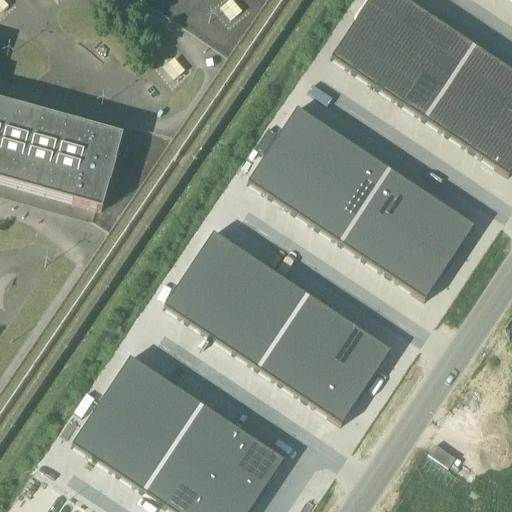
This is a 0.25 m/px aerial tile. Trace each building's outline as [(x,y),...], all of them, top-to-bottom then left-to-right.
[(6,0),(0,0),(0,16),(2,19),(14,9),(6,0)] [(235,0),(224,9),(234,23),(246,13),(235,0)] [(511,77),(395,0),(371,0),(329,63),(506,181),(511,172),(511,77)] [(180,61),(168,70),(177,82),(189,73),(180,61)] [(0,181),(94,209),(98,210),(107,179),(97,176),(100,165),(110,168),(119,138),(0,104),(0,181)] [(295,114),(245,188),(423,306),(472,232),(295,114)] [(211,238),(162,312),(339,430),(388,356),(211,238)] [(128,363),(70,450),(161,511),(250,511),(282,466),(128,363)] [(511,366),(508,364),(483,402),(511,422),(511,366)] [(511,422),(483,402),(458,439),(488,459),(511,423),(511,422)] [(511,423),(488,459),(511,475),(511,473),(511,423)]
